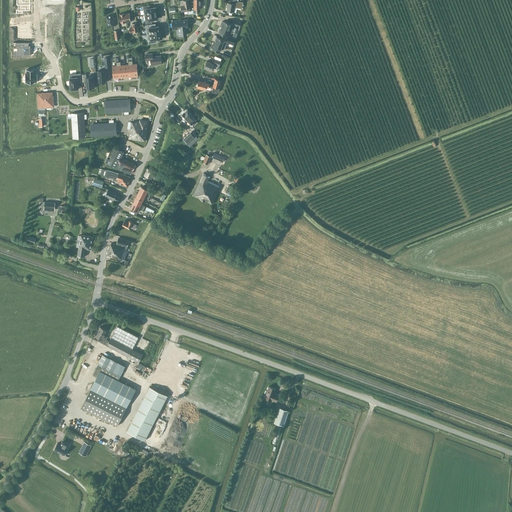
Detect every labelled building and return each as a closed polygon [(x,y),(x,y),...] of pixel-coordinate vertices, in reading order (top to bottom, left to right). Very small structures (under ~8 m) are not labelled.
[(189,0),(185,0),(180,1),(182,12),(192,10),(191,4),(190,5),(189,0)] [(193,0),(194,2),(191,2),(191,4),(192,10),(194,10),(194,14),(197,14),(197,9),(200,9),(200,0),(193,0)] [(235,7),(241,8),(241,4),(236,3),(236,4),(228,3),(227,11),(234,12),(235,7)] [(18,10),(16,10),(16,14),(23,14),(23,11),(30,11),(30,6),(30,5),(18,5),(18,10)] [(143,6),(144,15),(157,13),(156,7),(150,8),(149,5),(143,6)] [(59,19),(59,12),(59,9),(53,9),(53,12),(48,12),(48,19),(59,19)] [(130,13),(124,14),(120,14),(120,15),(121,22),(122,22),(122,23),(126,22),(131,21),(130,13)] [(158,19),(157,13),(144,15),(146,24),(152,23),(151,20),(158,19)] [(115,26),(117,25),(116,18),(114,18),(114,15),(106,16),(108,27),(115,26)] [(188,20),(173,21),(173,28),(179,27),(180,36),(187,35),(186,27),(188,26),(188,20)] [(222,21),(221,25),(222,25),(222,27),(232,31),(233,29),(230,28),(231,24),(224,21),(224,22),(222,21)] [(132,24),(133,28),(130,28),(130,32),(134,32),(138,32),(136,23),(132,24)] [(147,34),(160,32),(159,26),(156,26),(155,24),(146,25),(147,34)] [(26,26),(18,26),(18,32),(19,32),(19,38),(30,38),(30,30),(28,30),(26,30),(26,26)] [(220,30),(219,32),(219,33),(227,36),(228,32),(231,34),(232,31),(222,27),(220,30)] [(161,39),(160,32),(147,34),(148,44),(158,42),(158,39),(161,39)] [(237,38),(229,35),(226,42),(234,45),(237,38)] [(216,41),(215,43),(225,47),(226,45),(223,44),(225,40),(217,37),(217,38),(216,38),(215,40),(216,41)] [(13,50),(13,56),(17,56),(17,55),(20,55),(20,53),(23,53),(23,55),(30,55),(30,53),(31,53),(31,47),(28,47),(28,42),(15,42),(15,47),(17,47),(17,50),(13,50)] [(213,45),(211,48),(213,49),(212,49),(220,52),(221,49),(224,50),(225,47),(215,43),(214,45),(213,45)] [(152,53),(145,54),(146,61),(151,60),(151,65),(156,65),(156,64),(162,64),(161,56),(153,57),(152,53)] [(204,68),(212,71),(213,68),(215,69),(215,68),(218,70),(219,67),(221,62),(216,59),(214,64),(207,61),(204,68)] [(25,82),(27,82),(27,83),(34,83),(34,82),(37,82),(37,74),(34,74),(34,70),(27,70),(27,74),(25,74),(25,75),(23,75),(23,82),(25,82)] [(106,71),(98,71),(99,83),(107,82),(106,71)] [(71,90),(78,89),(79,89),(78,82),(81,82),(81,74),(69,75),(71,89),(71,90)] [(87,88),(95,88),(94,77),(86,77),(86,74),(83,75),(83,82),(85,82),(86,85),(87,85),(87,88)] [(198,84),(197,87),(205,89),(206,86),(213,88),(214,87),(214,85),(207,83),(199,81),(198,81),(197,82),(197,83),(198,84)] [(53,96),(52,92),(37,93),(38,108),(51,107),(51,104),(53,104),(53,98),(51,98),(51,96),(53,96)] [(107,108),(107,112),(129,111),(129,108),(130,108),(130,100),(105,101),(106,108),(107,108)] [(181,115),(180,115),(186,121),(184,123),(188,127),(190,125),(193,122),(196,119),(187,109),(185,112),(184,111),(183,112),(182,112),(181,114),(181,115)] [(81,113),(72,114),(73,138),(80,138),(80,137),(85,136),(83,114),(81,114),(81,113)] [(129,139),(145,141),(148,121),(140,120),(140,122),(136,122),(135,123),(132,122),(131,130),(130,130),(130,134),(129,139)] [(115,126),(114,123),(92,124),(92,129),(91,129),(92,136),(116,134),(116,126),(115,126)] [(192,131),(183,140),(187,144),(196,136),(192,131)] [(124,152),(113,147),(105,162),(130,174),(135,164),(121,157),(124,152)] [(225,157),(214,152),(212,157),(223,162),(225,157)] [(211,157),(206,154),(203,162),(208,164),(211,157)] [(144,176),(152,179),(153,176),(163,180),(165,175),(155,171),(148,168),(144,176)] [(107,170),(105,176),(117,179),(119,180),(118,183),(128,187),(131,178),(121,174),(107,170)] [(209,177),(202,174),(192,195),(211,204),(212,204),(218,192),(217,192),(219,187),(207,182),(209,177)] [(104,181),(95,178),(93,184),(102,187),(104,181)] [(229,185),(225,192),(231,195),(235,188),(229,185)] [(151,198),(152,196),(147,193),(148,190),(141,187),(139,192),(151,198)] [(116,194),(117,193),(109,189),(108,189),(107,188),(105,191),(107,192),(105,196),(117,202),(120,196),(116,194)] [(150,200),(151,198),(139,192),(136,197),(143,201),(145,198),(150,200)] [(136,197),(133,203),(146,209),(149,211),(150,212),(151,211),(152,209),(142,204),(143,201),(136,197)] [(133,203),(131,208),(138,212),(139,209),(145,211),(146,209),(133,203)] [(124,220),(122,226),(130,229),(131,227),(135,229),(137,225),(133,223),(133,222),(129,220),(128,222),(124,220)] [(91,250),(93,237),(81,235),(81,237),(82,237),(80,247),(79,246),(77,256),(85,257),(86,249),(91,250)] [(127,246),(128,246),(129,241),(119,238),(117,243),(117,245),(111,243),(111,244),(110,247),(109,247),(107,256),(121,259),(124,260),(126,253),(126,252),(127,248),(127,246)] [(139,338),(118,326),(107,346),(139,363),(143,355),(133,349),(139,338)] [(95,336),(100,338),(98,341),(105,344),(106,342),(105,342),(108,337),(107,336),(107,335),(105,334),(107,330),(100,327),(95,336)] [(95,368),(100,370),(81,406),(117,426),(136,389),(118,380),(126,366),(103,354),(95,368)] [(145,440),(168,396),(149,386),(127,431),(145,440)] [(265,394),(266,394),(265,398),(272,400),(277,402),(279,395),(274,393),(276,389),(269,386),(267,391),(266,391),(265,394)] [(351,426),(357,409),(306,392),(301,409),(351,426)] [(187,422),(194,406),(179,400),(176,408),(174,407),(171,416),(187,422)] [(279,407),(274,423),(284,426),(289,411),(279,407)] [(333,488),(351,428),(295,411),(277,470),(333,488)] [(266,427),(266,426),(266,425),(266,424),(265,423),(265,422),(263,420),(261,420),(260,419),(259,419),(257,420),(256,420),(255,421),(254,422),(253,423),(253,425),(253,426),(253,427),(253,429),(254,430),(255,431),(255,432),(257,432),(258,433),(259,433),(261,433),(262,433),(264,432),(264,431),(265,430),(266,429),(266,427)] [(277,425),(272,443),(276,444),(281,427),(277,425)] [(248,438),(242,459),(258,464),(263,447),(258,445),(260,441),(248,438)] [(57,443),(54,450),(65,455),(68,449),(68,448),(70,444),(64,441),(62,440),(60,445),(57,443)] [(86,443),(81,453),(86,456),(91,445),(86,443)] [(226,507),(231,508),(245,464),(240,463),(226,507)] [(239,511),(241,511),(244,511),(259,469),(254,467),(239,511)]
